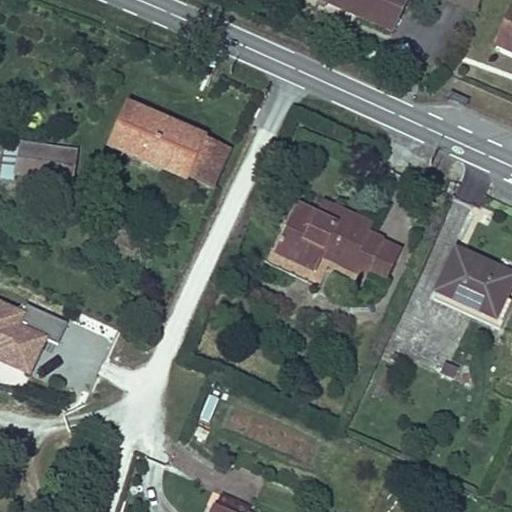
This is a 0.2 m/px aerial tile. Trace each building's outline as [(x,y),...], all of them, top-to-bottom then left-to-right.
[(323,0),(368,22),(378,0),(323,0)] [(409,0),(378,0),(368,22),(392,34),(409,0)] [(493,48),(511,56),(511,11),(509,10),(493,48)] [(188,194),(192,186),(208,150),(131,114),(111,158),(188,194)] [(214,196),(231,161),(208,150),(192,186),(214,196)] [(2,186),(20,188),(26,154),(7,152),(2,186)] [(82,163),(26,154),(20,188),(77,197),(82,163)] [(324,204),(318,217),(329,222),(336,209),(324,204)] [(329,252),(377,273),(389,245),(375,238),(380,228),(336,209),(329,222),(318,217),(302,209),(281,258),(319,274),(325,260),(329,252)] [(410,255),(389,245),(377,273),(397,281),(410,255)] [(511,271),(467,248),(447,288),(511,320),(511,317),(511,271)] [(325,260),(374,280),(377,273),(329,252),(325,260)] [(27,313),(0,301),(0,368),(37,384),(52,343),(59,347),(70,321),(30,304),(27,313)] [(250,511),(253,506),(225,494),(219,507),(215,505),(211,511),(250,511)]
